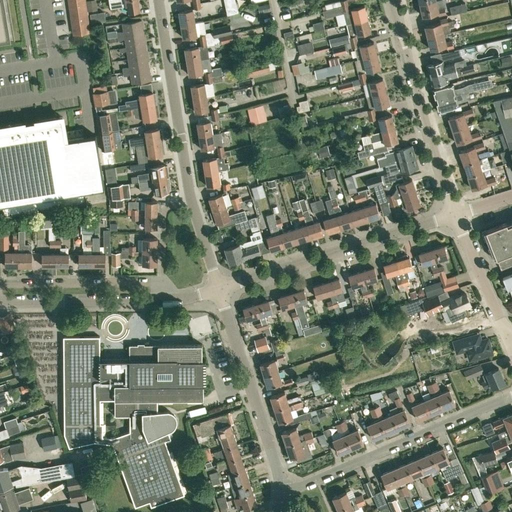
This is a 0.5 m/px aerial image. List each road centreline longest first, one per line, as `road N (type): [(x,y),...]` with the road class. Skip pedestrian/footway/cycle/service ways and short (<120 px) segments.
road 1 (residential): [(279,492),(511,395)]
road 2 (residential): [(221,286),(454,214)]
road 3 (residential): [(454,214),(391,0)]
road 4 (residential): [(279,492),(279,468),(221,286)]
road 5 (residential): [(197,200),(160,0)]
road 6 (residential): [(0,302),(165,299)]
road 7 (residential): [(164,283),(0,286)]
road 8 (residential): [(507,336),(454,214)]
